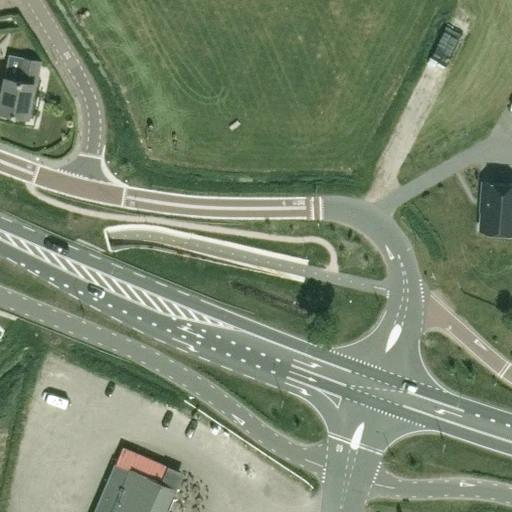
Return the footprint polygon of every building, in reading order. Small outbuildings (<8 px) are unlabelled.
[(465,23),(465,41),(479,41),(479,22),(465,23)] [(0,108),(0,109),(29,115),(35,83),(37,83),(41,59),(22,55),(17,77),(7,75),(0,108)] [(482,228),(511,230),(511,182),(484,180),(483,200),(484,200),(482,228)] [(511,286),(511,242),(473,241),(471,285),(511,286)] [(93,511),(166,511),(182,475),(168,470),(163,481),(130,467),(129,468),(115,462),(93,511)]
